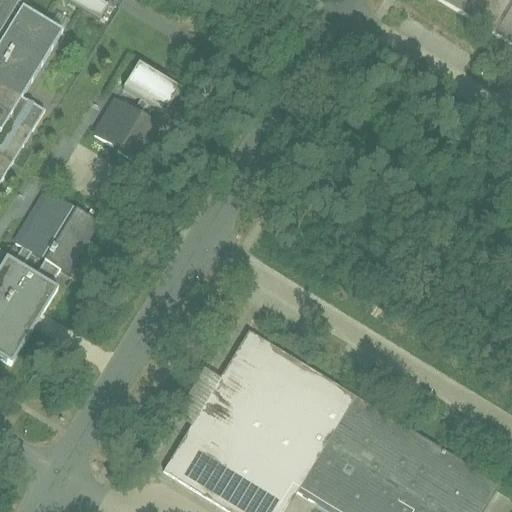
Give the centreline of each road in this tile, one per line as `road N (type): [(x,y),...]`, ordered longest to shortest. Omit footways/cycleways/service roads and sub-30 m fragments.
road 1 (unclassified): [(207,217),(511,410)]
road 2 (unclassified): [(207,217),(57,471)]
road 3 (unclassified): [(336,0),(207,217)]
road 4 (unclassified): [(344,0),(511,102)]
